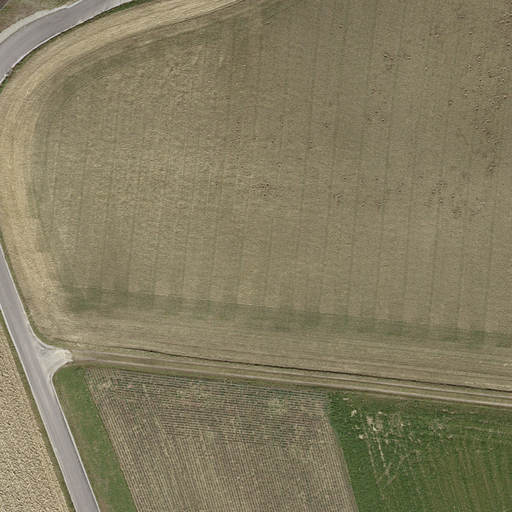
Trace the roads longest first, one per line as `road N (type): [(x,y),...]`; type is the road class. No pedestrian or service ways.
road 1 (track): [(511,402),(66,352),(31,360)]
road 2 (unclassified): [(88,511),(0,271)]
road 3 (unclassified): [(0,66),(28,37),(103,0)]
